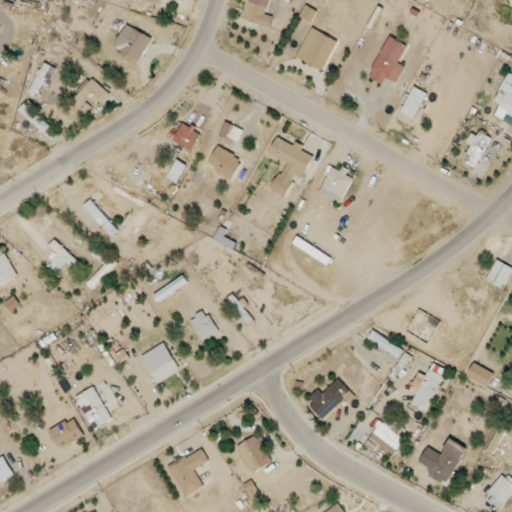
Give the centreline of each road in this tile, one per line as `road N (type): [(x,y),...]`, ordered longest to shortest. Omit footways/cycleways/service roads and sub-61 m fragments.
road 1 (residential): [(32,511),(401,289),(511,198)]
road 2 (residential): [(201,51),(511,226)]
road 3 (residential): [(217,0),(201,51),(163,100),(0,203)]
road 4 (residential): [(423,511),(314,446),(261,373)]
